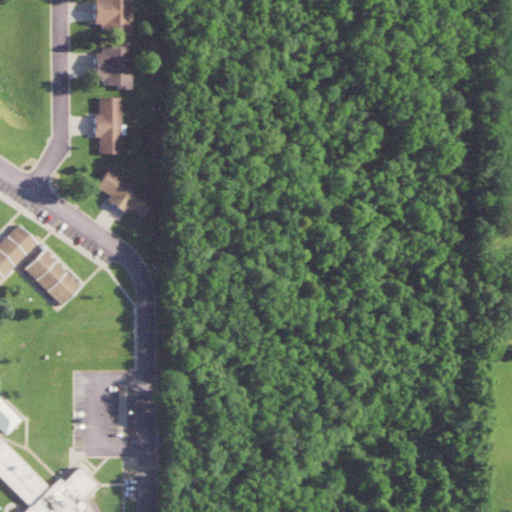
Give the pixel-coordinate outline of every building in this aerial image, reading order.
[(129,32),(128,0),(90,0),(90,23),(98,23),(98,32),(129,32)] [(128,89),(129,44),(99,43),(98,52),(91,52),(90,78),(98,78),(98,85),(112,85),(112,88),(128,89)] [(89,113),(90,137),(95,137),(95,153),(118,153),(117,96),(95,97),(95,113),(89,113)] [(91,186),(105,195),(102,200),(119,211),(121,207),(139,218),(152,197),(103,167),(91,186)] [(0,233),(0,274),(31,241),(10,223),(0,233)] [(57,304),(76,285),(38,249),(19,268),(57,304)] [(0,479),(26,505),(18,511),(76,511),(87,479),(79,471),(42,482),(4,431),(16,419),(0,403),(0,479)]
